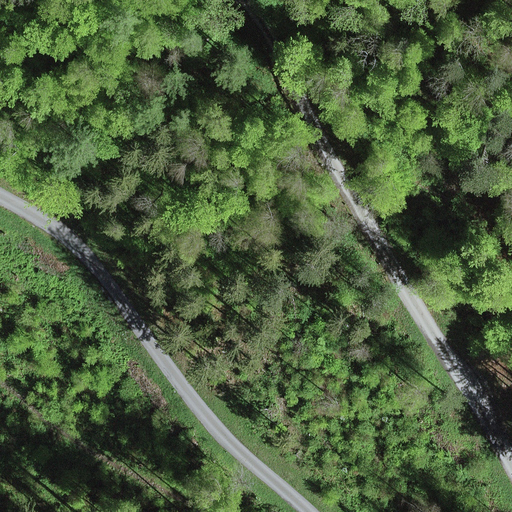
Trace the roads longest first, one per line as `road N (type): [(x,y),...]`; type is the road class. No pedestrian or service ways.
road 1 (unclassified): [(511,464),(241,0)]
road 2 (unclassified): [(0,198),(69,239),(215,429),(306,511)]
